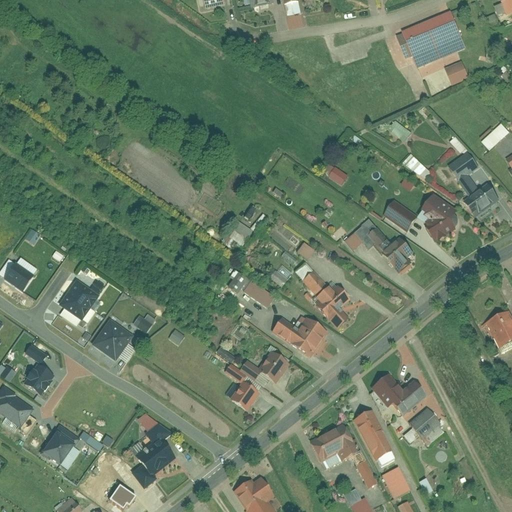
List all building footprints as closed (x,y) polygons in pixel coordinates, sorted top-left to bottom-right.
[(221,0),(201,0),(203,10),(223,6),(221,0)] [(249,0),(252,10),(268,6),(266,0),(249,0)] [(283,0),(288,19),(300,16),(298,5),(320,0),(283,0)] [(511,0),(495,0),(503,15),(511,11),(511,0)] [(465,45),(450,13),(399,37),(408,56),(414,53),(420,66),(465,45)] [(472,79),(465,63),(447,71),(454,87),(472,79)] [(387,132),(403,146),(411,136),(395,123),(387,132)] [(488,154),(509,137),(501,127),(480,144),(488,154)] [(460,199),(476,221),(500,202),(488,187),(483,192),(469,174),(476,169),(466,156),(449,169),(468,193),(460,199)] [(423,183),(430,175),(410,157),(403,165),(423,183)] [(329,178),(333,169),(327,167),(324,176),(329,178)] [(349,178),(337,169),(332,176),(344,185),(349,178)] [(438,244),(458,232),(460,214),(436,196),(425,212),(438,222),(440,224),(430,229),(438,244)] [(418,220),(395,203),(385,217),(408,234),(418,220)] [(252,232),(237,222),(228,234),(243,245),(252,232)] [(378,230),(372,235),(382,247),(388,242),(378,230)] [(30,233),(23,242),(32,249),(39,239),(30,233)] [(402,243),(384,258),(401,279),(414,268),(408,261),(413,256),(402,243)] [(303,245),(297,254),(309,262),(315,253),(303,245)] [(32,280),(14,266),(0,284),(18,297),(32,280)] [(306,267),(298,274),(321,298),(314,304),(336,327),(347,316),(338,307),(345,301),(336,292),(334,293),(323,282),(322,284),(306,267)] [(279,290),(290,277),(279,268),(269,282),(279,290)] [(226,290),(237,298),(247,283),(236,275),(226,290)] [(275,299),(252,283),(245,293),(268,309),(275,299)] [(98,300),(76,285),(59,309),(81,324),(98,300)] [(511,314),(489,324),(499,348),(511,342),(511,314)] [(131,328),(145,337),(154,323),(146,318),(143,322),(138,318),(131,328)] [(283,318),(274,330),(306,355),(325,331),(309,318),(299,330),(283,318)] [(105,332),(92,350),(123,371),(136,353),(105,332)] [(177,348),(183,339),(174,332),(167,341),(177,348)] [(29,347),(22,357),(38,368),(45,359),(29,347)] [(229,365),(232,360),(219,350),(216,355),(229,365)] [(230,398),(244,409),(266,377),(275,383),(287,365),(269,352),(256,370),(250,365),(244,374),(231,365),(223,376),(238,386),(230,398)] [(53,380),(37,368),(22,390),(38,401),(53,380)] [(0,377),(0,381),(9,385),(15,374),(4,369),(0,377)] [(389,377),(373,389),(389,412),(396,407),(403,416),(428,397),(417,381),(401,393),(389,377)] [(5,394),(0,401),(0,416),(20,431),(33,413),(5,394)] [(442,427),(428,410),(406,428),(419,445),(442,427)] [(393,465),(370,415),(355,421),(374,461),(381,458),(386,468),(393,465)] [(134,459),(148,476),(172,456),(161,442),(168,436),(158,427),(147,437),(152,444),(134,459)] [(360,487),(368,483),(341,430),(309,446),(320,468),(344,456),(360,487)] [(59,470),(77,443),(59,431),(41,458),(59,470)] [(97,455),(102,449),(81,435),(77,441),(97,455)] [(395,472),(381,479),(393,501),(407,493),(395,472)] [(252,481),(235,492),(247,511),(274,511),(270,505),(276,501),(263,481),(255,486),(252,481)] [(424,482),(417,485),(424,498),(430,495),(424,482)] [(367,511),(361,501),(351,507),(354,511),(367,511)] [(78,511),(72,502),(57,511),(78,511)]
